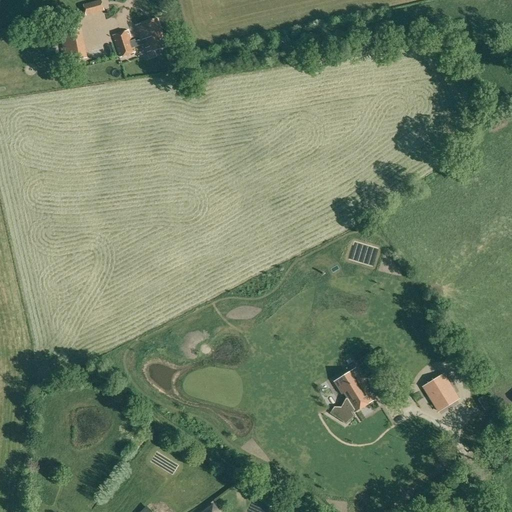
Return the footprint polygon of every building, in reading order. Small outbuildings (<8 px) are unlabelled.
[(95,2),(84,5),(86,15),(98,12),(95,2)] [(135,41),(132,42),(134,49),(145,45),(150,59),(157,56),(155,51),(167,47),(157,18),(136,26),(141,40),(136,42),(135,41)] [(60,32),(66,62),(84,58),(81,43),(78,28),(70,30),(60,32)] [(135,53),(128,31),(113,36),(120,58),(135,53)] [(112,50),(92,51),(92,61),(113,60),(112,50)] [(494,132),(505,125),(500,116),(489,123),(494,132)] [(339,422),(375,400),(363,381),(366,379),(359,367),(356,369),(355,368),(334,382),(348,403),(333,412),(339,422)] [(440,393),(432,381),(423,387),(439,411),(457,400),(449,387),(440,393)] [(422,415),(408,426),(416,437),(430,426),(422,415)] [(357,432),(363,437),(372,428),(366,422),(357,432)] [(372,461),(397,446),(388,431),(365,444),(368,449),(366,451),(372,461)]
